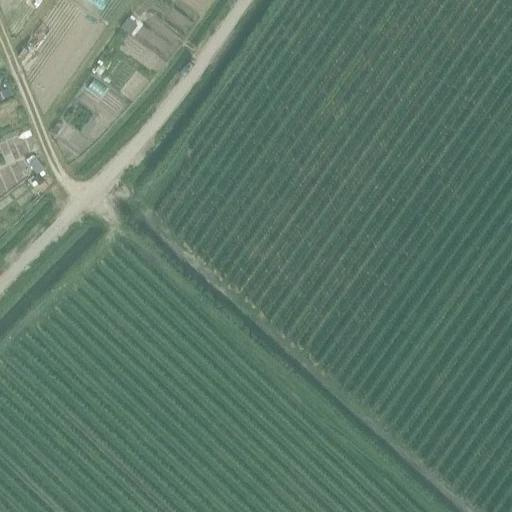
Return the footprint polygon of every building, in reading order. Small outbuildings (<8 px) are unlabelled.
[(128,19),(124,25),(131,30),(135,24),(128,19)] [(23,47),(18,56),(24,59),(29,51),(23,47)] [(98,65),(94,71),(101,75),(104,69),(98,65)] [(8,87),(0,91),(0,98),(11,93),(8,87)] [(34,158),(27,164),(34,173),(42,168),(34,158)] [(42,170),(33,177),(39,184),(48,177),(42,170)]
